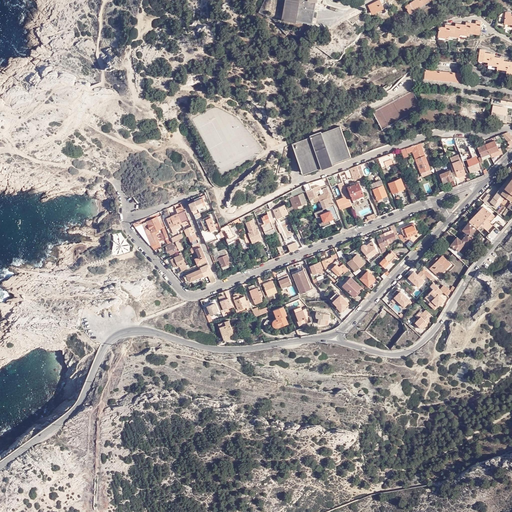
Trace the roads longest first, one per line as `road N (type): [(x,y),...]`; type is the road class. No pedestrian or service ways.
road 1 (tertiary): [(0,465),(70,413),(118,332),(145,330),(219,350),(309,339)]
road 2 (residential): [(220,285),(428,202)]
road 3 (tertiary): [(352,346),(397,354),(420,344),(511,224)]
road 4 (tertiary): [(447,222),(341,330)]
road 5 (residential): [(511,91),(416,79),(422,66),(460,70)]
road 6 (residential): [(127,222),(183,292),(220,285)]
